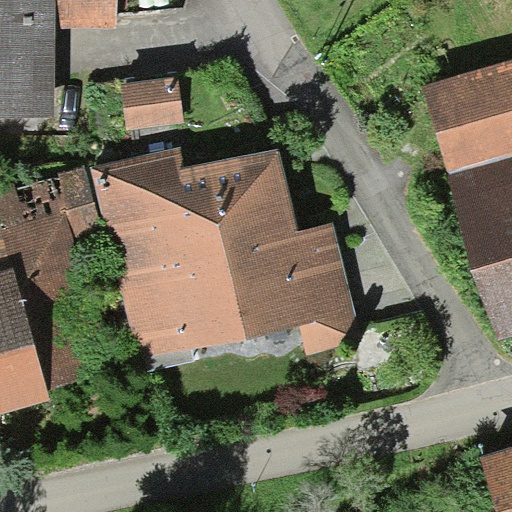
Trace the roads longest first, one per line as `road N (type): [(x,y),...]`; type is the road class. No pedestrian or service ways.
road 1 (track): [(38,511),(511,393)]
road 2 (residential): [(485,399),(403,239),(260,0)]
